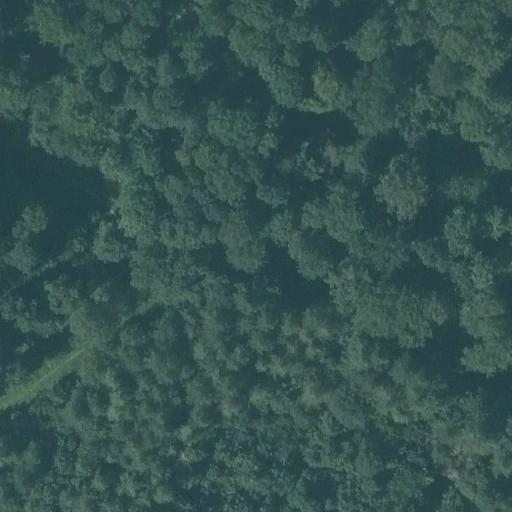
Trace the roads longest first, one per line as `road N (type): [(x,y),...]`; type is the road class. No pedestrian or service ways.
road 1 (track): [(0,402),(166,285),(210,262),(248,256),(294,260),(511,372)]
road 2 (track): [(0,143),(113,209),(166,285)]
